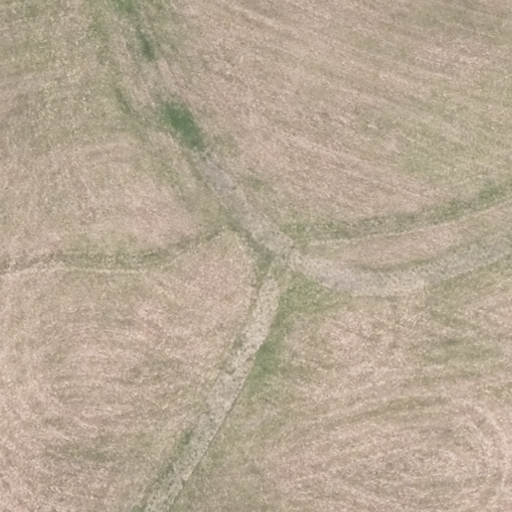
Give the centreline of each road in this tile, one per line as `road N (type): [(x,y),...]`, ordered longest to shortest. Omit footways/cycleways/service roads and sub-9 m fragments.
road 1 (unknown): [(511,254),(421,301),(357,293),(303,270),(193,163),(147,73),(123,0)]
road 2 (unknown): [(162,511),(303,270)]
